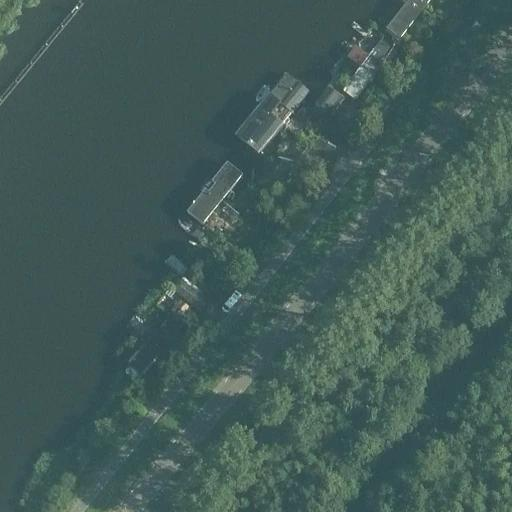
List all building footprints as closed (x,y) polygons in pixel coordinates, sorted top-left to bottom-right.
[(407,0),(385,29),(400,40),(431,0),(407,0)] [(381,39),(342,91),(355,101),(394,48),(381,39)] [(285,70),(232,135),(259,158),(311,91),(285,70)] [(329,86),(313,105),(317,108),(329,117),(345,98),(332,88),(329,86)] [(324,163),(342,141),(326,128),(308,151),(324,163)] [(243,174),(226,160),(185,212),(202,227),(243,174)] [(154,239),(61,349),(120,399),(209,288),(154,239)]
